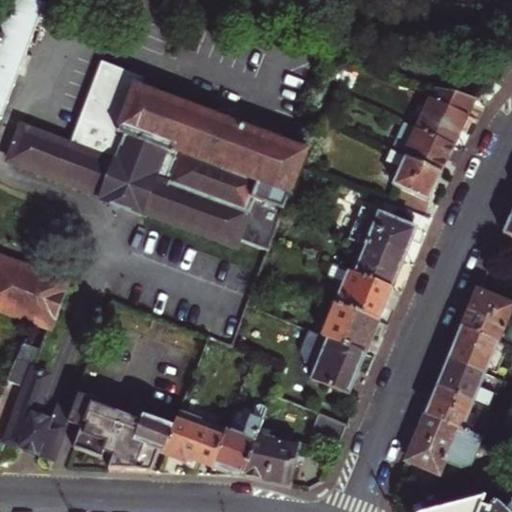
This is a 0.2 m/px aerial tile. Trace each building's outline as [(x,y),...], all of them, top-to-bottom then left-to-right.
[(46,6),(29,0),(12,0),(0,32),(0,118),(1,119),(46,6)] [(151,220),(152,216),(244,252),(247,245),(276,257),(281,246),(293,217),(312,171),(317,159),(150,94),(154,84),(115,70),(83,150),(32,130),(19,164),(111,200),(110,205),(151,220)] [(412,130),(452,147),(462,123),(473,98),(430,88),(412,130)] [(388,154),(404,160),(440,175),(446,161),(452,147),(412,130),(400,125),(388,154)] [(392,189),(428,205),(435,189),(440,175),(404,160),(392,189)] [(357,244),(366,247),(403,263),(409,249),(417,230),(371,211),(357,244)] [(511,212),(502,234),(511,238),(511,212)] [(366,247),(355,275),(392,291),(398,276),(403,263),(366,247)] [(0,256),(0,308),(53,329),(71,285),(0,256)] [(350,274),(337,305),(379,322),(386,305),(392,291),(355,275),(350,274)] [(462,328),(499,343),(511,311),(511,307),(477,292),(468,312),(462,328)] [(379,322),(337,305),(324,338),(365,354),(372,338),(379,322)] [(499,343),(462,328),(455,346),(449,360),(486,375),(499,343)] [(323,357),(313,382),(347,396),(356,375),(365,354),(324,338),(317,355),(323,357)] [(0,384),(0,386),(24,397),(35,371),(10,360),(0,384)] [(486,375),(449,360),(443,374),(438,387),(475,403),(492,410),(503,383),(486,375)] [(24,397),(6,442),(29,452),(53,462),(68,426),(80,396),(82,392),(70,387),(63,406),(60,405),(52,423),(37,417),(52,378),(35,371),(24,397)] [(475,403),(438,387),(431,403),(426,415),(463,431),(475,403)] [(109,408),(80,396),(68,426),(83,432),(74,452),(103,464),(105,457),(114,461),(108,472),(117,473),(151,474),(159,455),(163,456),(163,455),(173,432),(145,421),(143,427),(107,413),(109,408)] [(187,464),(191,455),(201,459),(214,463),(224,438),(202,430),(204,424),(180,414),(173,432),(163,455),(187,464)] [(346,426),(318,415),(310,434),(338,445),(346,426)] [(463,431),(426,415),(418,435),(414,446),(409,456),(421,461),(419,467),(438,475),(443,465),(457,471),(472,467),(483,440),(463,431)] [(298,446),(258,437),(253,449),(241,477),(289,487),(295,460),(298,446)] [(253,449),(224,438),(214,463),(208,476),(226,477),(241,477),(253,449)] [(421,461),(409,456),(407,462),(419,467),(421,461)] [(511,476),(476,485),(479,496),(511,488),(511,476)] [(511,511),(511,488),(479,496),(482,507),(481,508),(479,511),(511,511)]
